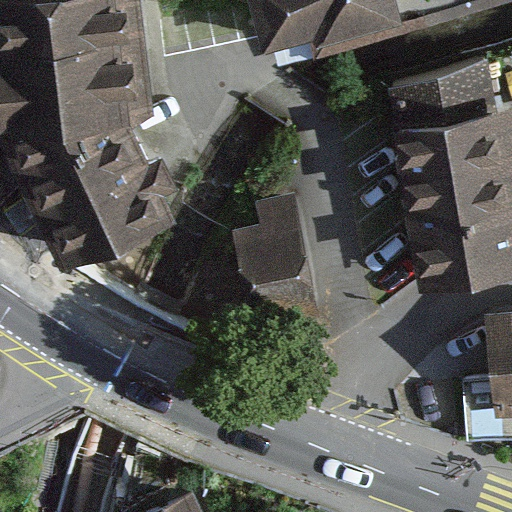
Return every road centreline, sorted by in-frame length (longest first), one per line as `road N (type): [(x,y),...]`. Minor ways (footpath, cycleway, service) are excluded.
road 1 (secondary): [(335,455),(187,392),(70,330)]
road 2 (residential): [(335,455),(381,357),(421,311),(511,278)]
road 3 (secondary): [(485,511),(335,455)]
